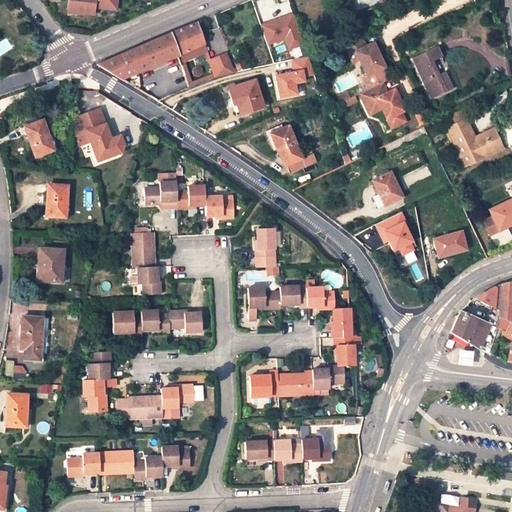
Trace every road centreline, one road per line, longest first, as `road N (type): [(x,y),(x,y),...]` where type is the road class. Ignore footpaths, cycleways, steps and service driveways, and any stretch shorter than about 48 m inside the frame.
road 1 (unclassified): [(410,355),(346,246),(73,57)]
road 2 (residential): [(208,502),(361,498)]
road 3 (secondary): [(410,355),(361,498)]
road 4 (tertiary): [(210,0),(73,57)]
road 5 (residential): [(223,358),(225,414),(208,502)]
road 6 (secondary): [(410,355),(466,283),(511,265)]
